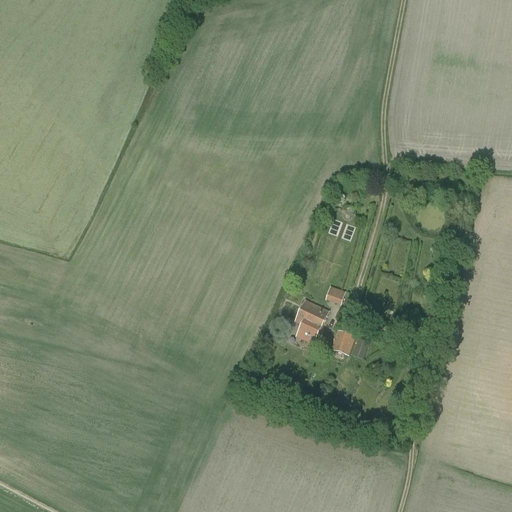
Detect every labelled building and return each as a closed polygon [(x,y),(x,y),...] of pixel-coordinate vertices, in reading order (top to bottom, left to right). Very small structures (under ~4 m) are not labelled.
[(345,306),(348,292),(331,288),(328,302),(345,306)] [(302,326),(297,337),(314,345),(328,313),(305,302),(295,323),(302,326)] [(426,326),(424,337),(436,338),(437,327),(426,326)] [(338,331),(331,351),(349,357),(356,338),(338,331)] [(353,357),(361,361),(368,343),(359,341),(353,357)]
